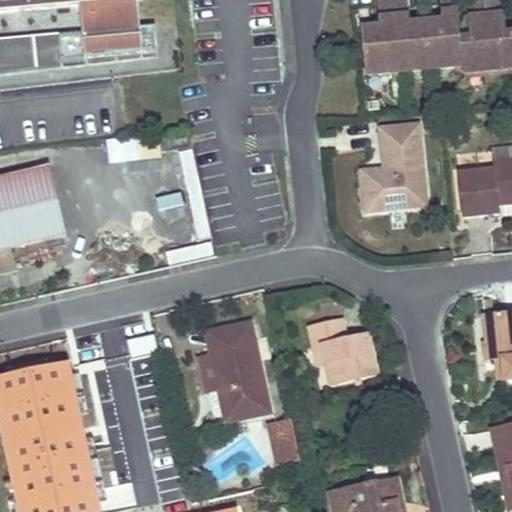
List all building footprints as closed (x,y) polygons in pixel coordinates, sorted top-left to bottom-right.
[(0,0),(0,45),(157,30),(157,27),(140,29),(137,0),(142,0),(0,0)] [(363,34),(367,76),(392,73),(392,81),(407,79),(406,72),(454,67),(455,75),(463,74),(463,77),(485,75),(486,81),(498,80),(497,74),(511,72),(511,32),(505,33),(502,0),(489,0),(466,2),(469,36),(460,37),(456,0),(439,0),(441,20),(437,27),(426,28),(415,29),(410,24),(407,0),(382,0),(376,1),(379,27),(374,33),(363,34)] [(425,22),(426,28),(437,27),(441,20),(425,22)] [(157,30),(0,45),(0,82),(160,67),(157,30)] [(435,130),(433,110),(423,111),(425,131),(435,130)] [(375,192),(377,212),(415,207),(413,188),(423,187),(418,126),(380,130),(384,170),(362,173),(363,193),(375,192)] [(189,133),(158,138),(161,153),(192,148),(189,133)] [(106,140),(106,164),(159,162),(158,139),(106,140)] [(511,147),(491,150),(493,162),(511,159),(511,147)] [(493,170),(457,174),(462,219),(499,215),(499,206),(511,204),(511,159),(493,162),(493,170)] [(0,251),(65,236),(49,168),(0,178),(0,251)] [(426,207),(423,187),(413,188),(415,207),(426,207)] [(159,219),(184,215),(180,192),(155,196),(159,219)] [(375,192),(363,193),(365,213),(377,212),(375,192)] [(511,204),(499,206),(499,215),(500,217),(511,215),(511,204)] [(511,312),(483,315),(486,349),(483,350),(485,362),(495,361),(500,360),(503,381),(511,380),(511,312)] [(322,346),(326,366),(330,388),(376,377),(366,334),(348,338),(343,319),(307,327),(312,348),(322,346)] [(250,323),(211,332),(216,354),(211,355),(226,423),(270,413),(250,323)] [(216,354),(211,332),(206,333),(211,355),(216,354)] [(322,346),(312,348),(316,368),(326,366),(322,346)] [(129,353),(0,378),(0,388),(20,487),(151,461),(129,353)] [(500,360),(495,361),(498,382),(503,381),(500,360)] [(265,427),(275,472),(299,466),(289,422),(265,427)] [(511,426),(491,431),(500,471),(507,469),(511,490),(511,426)] [(511,490),(507,469),(500,471),(508,510),(511,508),(511,490)] [(401,502),(397,480),(347,490),(351,511),(396,511),(395,504),(401,502)] [(351,511),(347,490),(330,494),(333,511),(351,511)]
